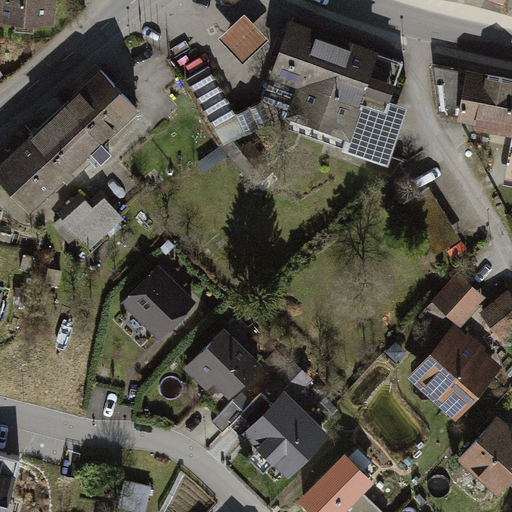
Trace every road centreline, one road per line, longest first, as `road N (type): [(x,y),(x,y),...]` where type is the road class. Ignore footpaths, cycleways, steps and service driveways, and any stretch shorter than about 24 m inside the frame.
road 1 (residential): [(0,407),(167,444),(199,461),(252,511)]
road 2 (residential): [(426,25),(429,121),(511,260)]
road 3 (secondary): [(145,0),(0,115)]
